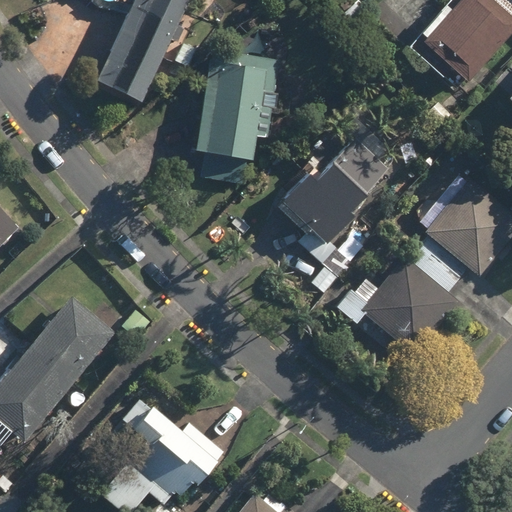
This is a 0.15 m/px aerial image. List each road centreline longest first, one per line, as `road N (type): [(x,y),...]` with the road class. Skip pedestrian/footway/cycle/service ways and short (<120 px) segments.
road 1 (residential): [(420,480),(310,401),(129,224),(0,64)]
road 2 (residential): [(420,480),(511,372)]
